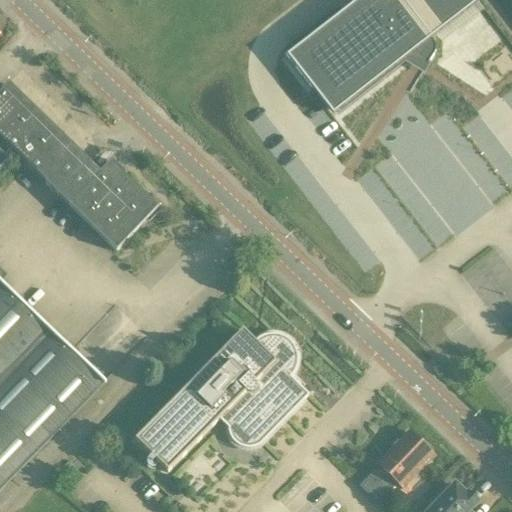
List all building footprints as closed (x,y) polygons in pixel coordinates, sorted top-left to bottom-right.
[(337,114),(402,63),(413,55),(415,57),(427,65),(426,66),(427,67),(433,57),(434,56),(434,55),(435,54),(435,53),(435,52),(435,51),(435,50),(435,48),(435,47),(434,46),(434,45),(434,44),(433,43),(432,42),(431,41),(435,37),(477,5),(478,4),(474,0),(363,0),(288,58),(286,56),(285,57),(287,59),(311,89),(315,86),(337,114)] [(98,159),(91,166),(9,87),(0,95),(0,142),(117,255),(159,211),(111,165),(108,168),(98,159)] [(0,171),(10,162),(0,152),(0,493),(104,387),(0,285),(0,284),(6,279),(0,273),(0,171)] [(263,338),(256,343),(253,346),(240,334),(135,443),(168,475),(220,422),(228,430),(230,438),(234,445),(240,449),(248,451),(255,450),(262,447),(308,399),(289,381),(292,378),(297,371),(299,362),(298,354),(294,346),(288,340),(280,336),(271,336),(263,338)] [(377,468),(380,470),(361,490),(377,505),(395,485),(402,491),(433,459),(431,458),(433,452),(426,446),(421,448),(408,435),(377,468)] [(470,511),(477,506),(467,497),(466,498),(455,488),(444,499),(442,496),(429,509),(432,511),(431,511),(470,511)]
